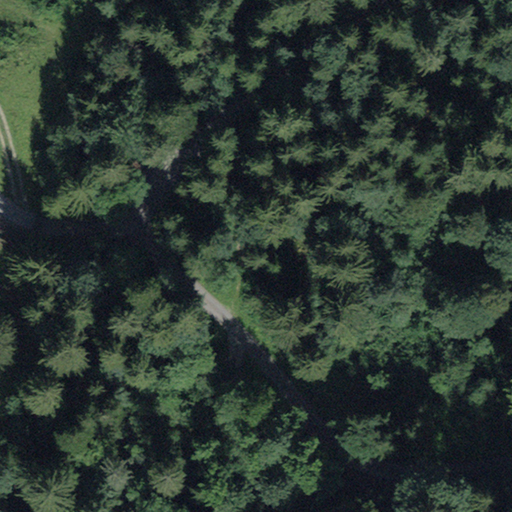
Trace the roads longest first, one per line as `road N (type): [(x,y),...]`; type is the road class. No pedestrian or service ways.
road 1 (track): [(248,0),(235,110),(232,361),(166,511)]
road 2 (unclassified): [(511,460),(405,472),(350,461),(234,326),(143,240)]
road 3 (unclassified): [(384,0),(280,73),(184,155),(148,198),(140,226)]
road 4 (unclassified): [(140,226),(33,224),(0,204)]
